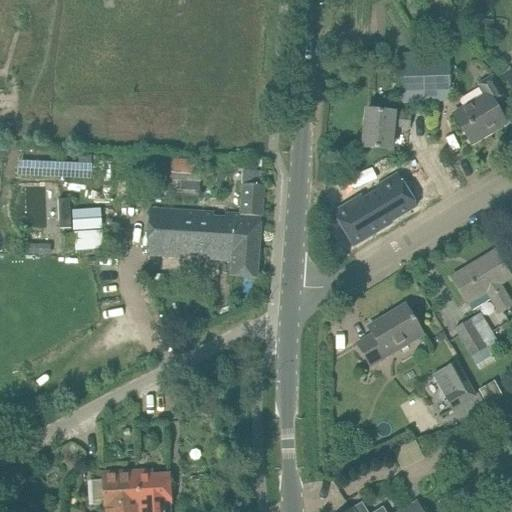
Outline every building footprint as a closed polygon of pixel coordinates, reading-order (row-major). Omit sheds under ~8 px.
[(476,18),(475,34),(491,36),(493,20),(476,18)] [(423,52),(396,53),(397,102),(424,101),(423,52)] [(449,52),(423,52),(424,101),(449,100),(449,52)] [(476,83),(484,96),(453,115),(471,144),(505,123),(495,107),(507,99),(492,74),(476,83)] [(410,115),(386,112),(366,110),(362,148),(390,150),(392,127),(409,128),(410,115)] [(202,163),(170,160),(169,180),(201,183),(202,163)] [(363,191),(335,207),(355,242),(394,219),(393,218),(402,213),(402,214),(421,204),(401,169),(374,184),(376,186),(364,193),(363,191)] [(264,186),(244,185),(242,184),(239,214),(148,209),(145,255),(232,261),(230,276),(256,278),(261,217),(264,186)] [(70,200),(58,200),(59,229),(71,229),(70,200)] [(95,210),(72,212),(73,230),(97,228),(95,210)] [(103,230),(74,232),(75,250),(105,249),(103,230)] [(20,246),(20,256),(30,257),(30,246),(20,246)] [(510,278),(505,269),(495,252),(451,278),(462,295),(467,304),(487,292),(499,313),(511,306),(499,285),(510,278)] [(369,366),(387,356),(423,335),(405,305),(367,328),(372,335),(356,344),(369,366)] [(480,314),(455,329),(472,356),(481,370),(495,361),(491,355),(501,348),(480,314)] [(457,360),(442,369),(453,388),(443,394),(452,409),(475,395),(457,360)] [(502,396),(493,381),(478,390),(487,405),(502,396)] [(203,390),(200,400),(213,405),(217,395),(203,390)] [(413,441),(392,449),(400,468),(421,460),(413,441)] [(152,472),(102,475),(104,507),(107,506),(106,511),(170,511),(168,476),(152,477),(152,472)] [(346,511),(420,511),(415,502),(397,511),(353,511),(352,510),(351,509),(346,511)]
